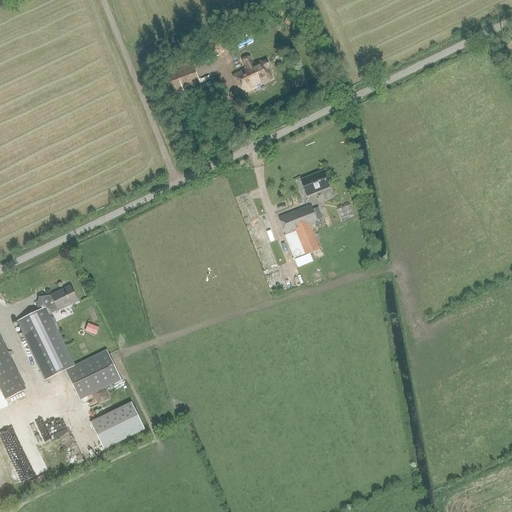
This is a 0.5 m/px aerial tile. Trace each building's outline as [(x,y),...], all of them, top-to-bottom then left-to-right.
[(212,43),(222,40),(220,35),(201,42),(203,47),(212,43)] [(222,40),(212,43),(217,55),(226,52),(222,40)] [(264,82),(272,78),(267,69),(271,67),(267,60),(261,63),(260,61),(253,64),(250,57),(249,56),(247,56),(244,57),(243,59),(243,61),(246,68),(232,74),(242,93),(264,83),(264,82)] [(171,97),(201,86),(192,62),(162,73),(171,97)] [(203,88),(194,90),(198,102),(206,99),(203,88)] [(301,180),(307,196),(329,187),(323,172),(301,180)] [(317,221),(311,205),(278,217),(285,235),(296,231),(305,256),(319,250),(310,226),(315,224),(314,222),(317,221)] [(74,366),(50,315),(58,311),(77,302),(70,286),(51,296),(55,304),(46,308),(16,322),(45,380),(65,371),(74,366)] [(96,335),(99,327),(88,322),(84,329),(96,335)] [(0,343),(0,379),(14,373),(0,343)] [(121,380),(106,351),(74,366),(65,371),(80,400),(121,380)] [(90,423),(103,450),(144,430),(131,403),(90,423)]
